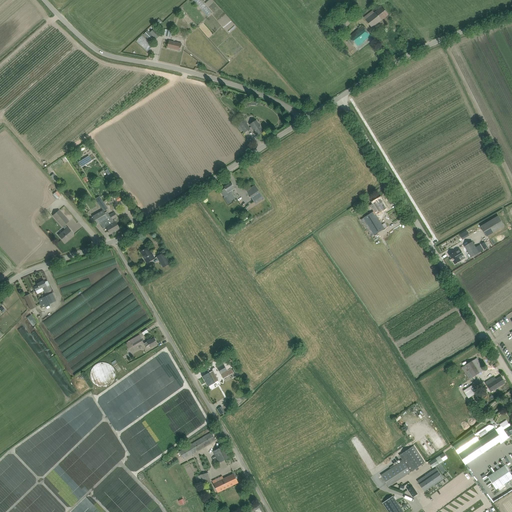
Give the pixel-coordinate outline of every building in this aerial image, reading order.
[(194,0),(210,17),(214,14),(200,0),(194,0)] [(366,20),(369,24),(372,28),(388,15),(383,8),(382,8),(384,6),(383,5),(381,6),(381,5),(378,8),(379,10),(366,20)] [(337,24),(342,30),(355,18),(351,13),(337,24)] [(159,27),(164,22),(161,19),(156,24),(159,27)] [(353,44),(358,51),(373,39),(363,26),(348,38),(349,39),(347,41),(350,46),(353,44)] [(144,34),(152,43),(160,36),(153,30),(150,33),(148,30),(144,34)] [(144,36),(138,42),(149,52),(155,46),(144,36)] [(167,48),(180,51),(182,43),(169,40),(167,48)] [(241,131),(243,130),(245,132),(250,129),(244,119),(238,123),(239,124),(237,126),(241,131)] [(256,120),(250,124),(253,129),(254,129),(258,135),(264,131),(256,120)] [(84,159),(78,162),(81,167),(87,164),(84,159)] [(107,169),(104,171),(108,176),(105,177),(111,185),(116,181),(107,169)] [(56,183),(59,180),(53,173),(50,176),(56,183)] [(227,193),(226,194),(232,201),(236,198),(232,191),(235,189),(230,182),(223,187),(227,193)] [(256,204),(264,199),(255,185),(246,191),(256,204)] [(118,202),(123,198),(120,194),(114,198),(118,202)] [(95,199),(103,211),(108,208),(102,200),(99,196),(95,199)] [(361,219),(372,237),(385,229),(376,214),(379,212),(379,213),(386,208),(380,199),(376,202),(374,203),(374,204),(371,206),(375,211),(361,219)] [(63,206),(71,215),(76,211),(68,202),(63,206)] [(69,221),(65,217),(59,210),(53,216),(65,230),(58,236),(61,239),(65,243),(64,242),(70,237),(71,237),(74,235),(65,225),(69,221)] [(92,216),(94,220),(97,224),(99,223),(103,229),(106,227),(109,234),(113,232),(106,219),(107,218),(104,213),(103,210),(100,212),(96,214),(92,216)] [(114,212),(109,215),(107,211),(104,213),(107,218),(106,219),(113,232),(119,228),(116,224),(115,222),(114,222),(112,219),(116,216),(114,212)] [(481,226),(487,237),(504,226),(498,216),(481,226)] [(467,230),(460,235),(462,239),(469,235),(467,230)] [(475,255),(479,253),(483,250),(480,244),(475,247),(472,242),(469,244),(464,246),(471,257),(475,255)] [(149,247),(141,251),(145,258),(144,258),(147,263),(155,258),(149,247)] [(455,264),(465,258),(460,249),(449,255),(455,264)] [(163,267),(167,265),(170,263),(164,253),(161,254),(157,257),(163,267)] [(75,275),(58,280),(60,287),(79,282),(77,275),(75,276),(75,275)] [(45,294),(49,291),(48,289),(44,281),(36,284),(37,286),(34,287),(35,291),(42,288),(45,294)] [(30,310),(36,307),(30,294),(24,297),(30,310)] [(52,303),(51,299),(48,295),(38,300),(40,304),(42,308),(52,303)] [(33,316),(28,319),(34,327),(39,324),(33,316)] [(135,347),(139,345),(144,342),(139,335),(135,337),(125,343),(129,349),(134,346),(135,347)] [(144,343),(146,347),(149,345),(151,347),(158,344),(154,338),(152,340),(151,339),(147,341),(144,343)] [(477,358),(472,361),(462,367),(469,379),(480,372),(484,370),(477,358)] [(217,367),(223,378),(233,373),(231,368),(232,367),(229,362),(228,363),(227,361),(217,367)] [(207,374),(203,377),(208,386),(213,384),(217,381),(218,381),(215,375),(214,375),(212,371),(211,372),(207,374)] [(485,382),(488,388),(491,392),(505,383),(501,376),(496,379),(494,377),(490,379),(485,382)] [(476,388),(481,385),(477,380),(472,383),(476,388)] [(463,391),(468,398),(477,393),(472,385),(463,391)] [(226,395),(222,391),(215,397),(220,401),(226,395)] [(415,416),(421,412),(417,408),(412,412),(415,416)] [(500,426),(496,429),(502,440),(504,442),(509,438),(508,436),(511,434),(511,424),(511,425),(510,424),(508,424),(506,421),(499,425),(500,426)] [(463,440),(453,446),(465,465),(475,458),(502,440),(498,434),(496,430),(496,429),(493,426),(489,425),(475,434),(473,431),(468,435),(469,436),(463,440)] [(184,459),(212,443),(216,440),(211,432),(179,451),(184,459)] [(423,439),(430,457),(434,455),(427,437),(423,439)] [(220,448),(213,451),(218,463),(226,459),(231,457),(225,445),(220,448)] [(414,445),(399,455),(402,459),(400,461),(401,462),(399,463),(407,474),(425,462),(414,445)] [(443,461),(440,456),(429,463),(432,468),(443,461)] [(511,475),(505,465),(488,476),(496,489),(511,478),(511,475)] [(417,481),(424,492),(443,478),(436,468),(417,481)] [(208,473),(195,476),(197,484),(202,483),(202,484),(211,482),(208,473)] [(218,492),(238,482),(234,474),(214,484),(218,492)] [(418,494),(412,486),(408,489),(413,497),(418,494)] [(403,511),(393,496),(383,503),(388,511),(403,511)]
